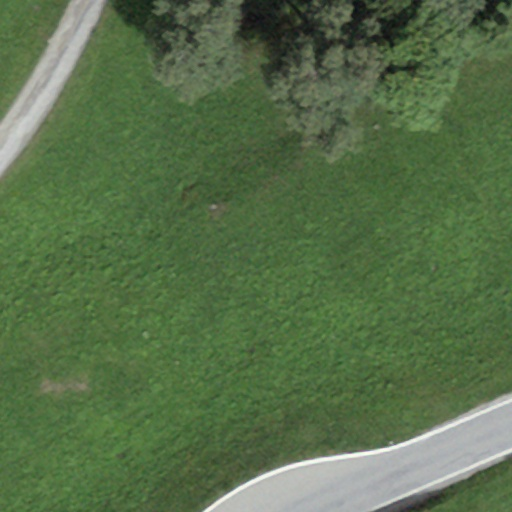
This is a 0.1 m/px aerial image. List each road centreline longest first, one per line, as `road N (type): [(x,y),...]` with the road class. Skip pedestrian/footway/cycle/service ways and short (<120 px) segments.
road 1 (tertiary): [(309,511),(511,423)]
road 2 (track): [(91,0),(36,106),(0,154)]
